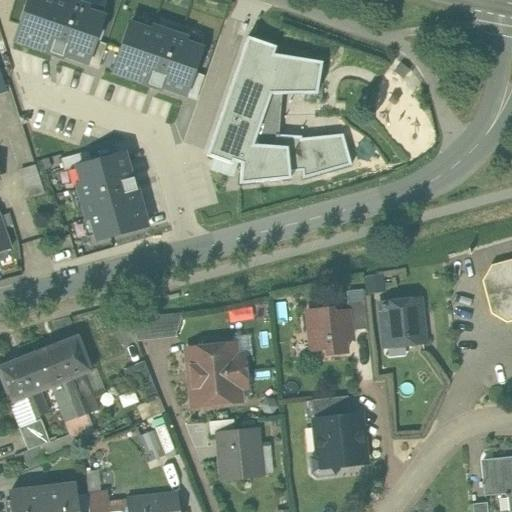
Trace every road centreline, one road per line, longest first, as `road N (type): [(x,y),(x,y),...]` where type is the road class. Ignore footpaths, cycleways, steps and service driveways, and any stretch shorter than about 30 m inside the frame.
road 1 (tertiary): [(0,299),(419,186),(485,136),(511,78)]
road 2 (residential): [(379,511),(463,427),(511,421)]
